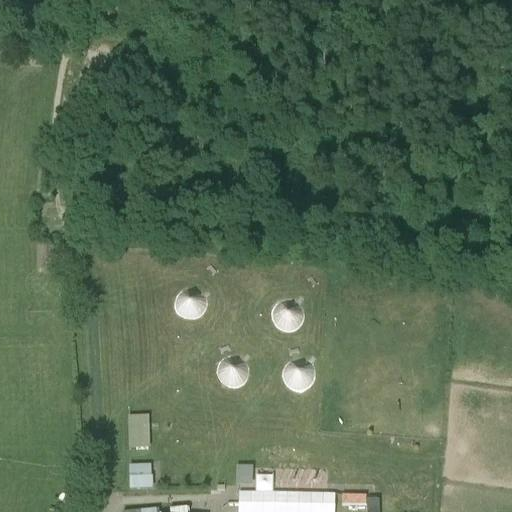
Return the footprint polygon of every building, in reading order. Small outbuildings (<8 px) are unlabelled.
[(187,290),(172,303),(188,321),(203,309),(187,290)] [(269,318),(288,333),(305,313),(285,297),(269,318)] [(214,365),(224,389),(247,380),(238,356),(214,365)] [(282,385),(305,390),(311,363),(288,358),(282,385)] [(151,415),(126,415),(127,449),(152,448),(151,415)] [(153,464),(129,465),(130,489),(154,488),(153,464)] [(237,486),(256,486),(257,466),(238,466),(237,486)] [(235,511),(337,511),(338,493),(275,492),(275,476),(258,475),(258,492),(236,492),(235,511)] [(344,495),(343,504),(369,505),(369,495),(344,495)] [(370,511),(382,511),(383,498),(370,498),(370,511)]
